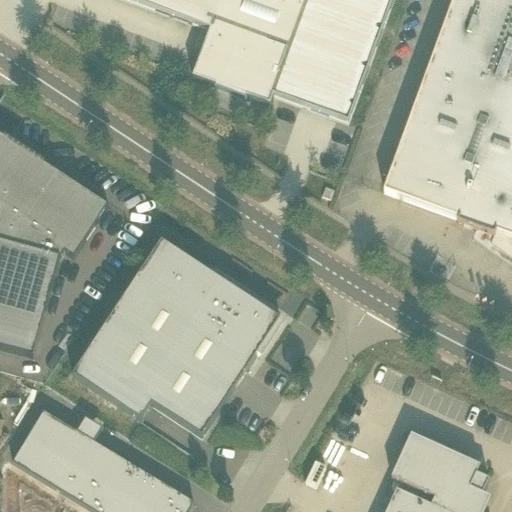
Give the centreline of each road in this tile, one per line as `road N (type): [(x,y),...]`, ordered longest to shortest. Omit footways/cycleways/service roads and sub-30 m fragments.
road 1 (secondary): [(368,298),(0,58)]
road 2 (unclassified): [(368,298),(246,511)]
road 3 (secondary): [(511,373),(368,298)]
